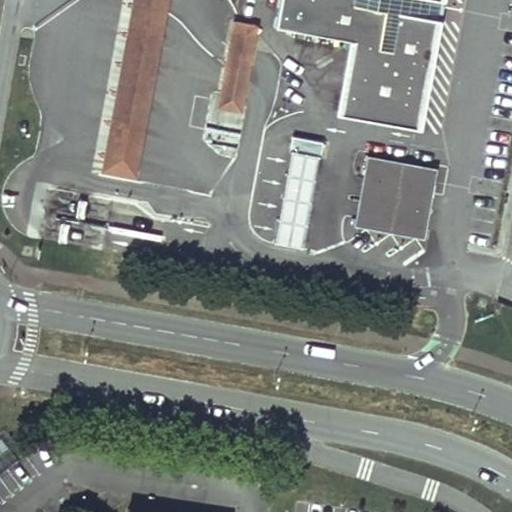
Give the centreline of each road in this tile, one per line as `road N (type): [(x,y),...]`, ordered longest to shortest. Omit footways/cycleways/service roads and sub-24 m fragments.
road 1 (tertiary): [(0,365),(412,442),(511,484)]
road 2 (tertiary): [(511,409),(454,388),(0,303)]
